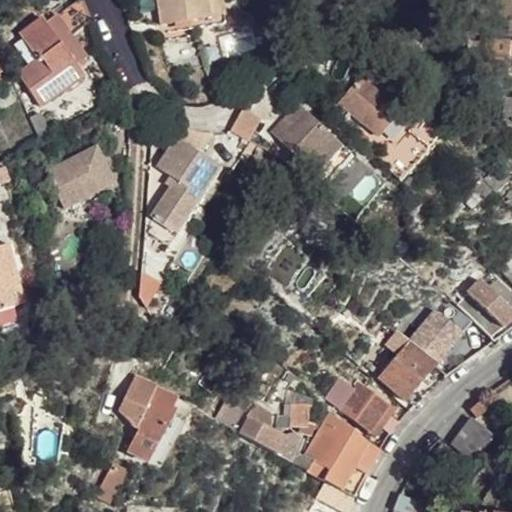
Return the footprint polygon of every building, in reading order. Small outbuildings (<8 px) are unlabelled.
[(154,0),(159,28),(210,20),(206,0),(154,0)] [(223,18),(220,0),(206,0),(210,20),(223,18)] [(92,23),(81,1),(63,19),(60,22),(71,41),(75,37),(92,23)] [(48,23),(77,66),(89,59),(75,37),(71,41),(60,22),(63,19),(60,15),(48,23)] [(48,23),(45,18),(20,35),(24,41),(13,47),(28,68),(19,74),(42,107),(84,78),(77,66),(48,23)] [(210,20),(159,28),(160,34),(224,26),(223,18),(210,20)] [(511,43),(488,43),(487,76),(511,75),(511,43)] [(389,96),(394,91),(373,70),(359,85),(382,105),(389,96)] [(359,85),(342,103),(383,138),(405,110),(396,103),(389,96),(382,105),(359,85)] [(401,97),(394,91),(389,96),(396,103),(401,97)] [(11,93),(0,100),(0,112),(16,103),(11,93)] [(410,104),(401,97),(396,103),(405,110),(410,104)] [(383,138),(342,103),(339,108),(351,118),(343,126),(371,152),(383,138)] [(348,149),(302,105),(275,135),(320,179),(348,149)] [(245,110),(230,131),(249,142),(263,119),(246,109),(245,110)] [(48,136),(40,115),(30,119),(39,141),(48,136)] [(223,174),(177,143),(156,174),(171,183),(175,187),(170,195),(150,223),(177,241),(223,174)] [(112,184),(95,145),(43,169),(61,208),(112,184)] [(348,149),(320,179),(329,187),(357,158),(348,149)] [(391,154),(382,163),(400,181),(410,169),(391,154)] [(485,182),(487,184),(494,192),(496,195),(510,184),(498,171),(485,182)] [(171,183),(166,192),(170,195),(175,187),(171,183)] [(467,205),(475,213),(494,192),(487,184),(467,205)] [(511,191),(510,190),(503,202),(511,208),(511,191)] [(0,312),(20,307),(13,281),(19,280),(10,246),(0,248),(0,312)] [(511,252),(497,267),(511,282),(511,252)] [(13,281),(20,307),(26,305),(19,280),(13,281)] [(483,310),(471,321),(492,343),(511,328),(511,315),(498,302),(510,289),(509,287),(491,304),(496,310),(494,311),(493,309),(488,314),(483,310)] [(511,291),(510,289),(498,302),(511,315),(511,291)] [(361,305),(348,294),(343,307),(353,317),(361,305)] [(445,305),(435,316),(455,333),(461,327),(464,329),(467,325),(445,305)] [(408,344),(401,338),(394,345),(401,351),(408,344)] [(435,366),(408,344),(401,351),(379,377),(407,401),(435,366)] [(335,388),(336,389),(350,399),(357,391),(342,379),(335,388)] [(176,405),(134,381),(116,418),(128,430),(130,434),(133,436),(136,437),(125,457),(146,468),(175,415),(172,413),(176,405)] [(340,412),(367,432),(388,406),(361,385),(357,391),(350,399),(342,410),(340,412)] [(230,432),(256,393),(244,386),(216,425),(230,432)] [(342,410),(350,399),(336,389),(328,400),(342,410)] [(309,412),(312,410),(313,401),(287,391),(285,406),(284,418),(278,418),(277,430),(290,431),(290,429),(299,434),(302,426),(291,425),(292,406),(309,407),(309,412)] [(365,472),(377,451),(314,399),(313,410),(312,410),(309,412),(309,407),(292,406),(291,425),(302,426),(299,434),(299,435),(286,438),(264,425),(263,426),(250,418),(234,435),(322,481),(353,498),(365,472)] [(484,401),(472,411),(478,418),(490,409),(484,401)] [(176,405),(172,413),(175,415),(146,468),(158,475),(192,412),(176,405)] [(388,406),(367,432),(374,438),(394,411),(388,406)] [(392,416),(383,429),(390,434),(391,432),(400,423),(392,416)] [(497,434),(475,422),(454,447),(476,459),(497,434)] [(108,510),(126,477),(112,469),(94,502),(108,510)] [(348,511),(353,498),(322,481),(314,499),(341,511),(348,511)] [(410,511),(438,511),(439,511),(416,502),(410,511)]
